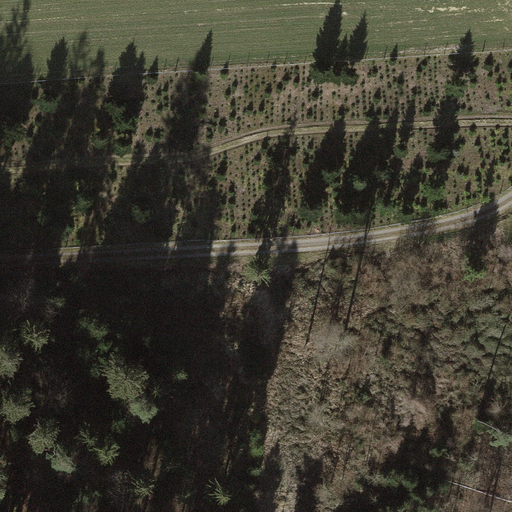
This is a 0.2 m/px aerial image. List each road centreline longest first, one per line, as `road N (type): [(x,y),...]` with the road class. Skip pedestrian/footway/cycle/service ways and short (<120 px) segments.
road 1 (track): [(0,259),(411,238),(511,200)]
road 2 (track): [(511,124),(251,133),(187,159),(0,170)]
